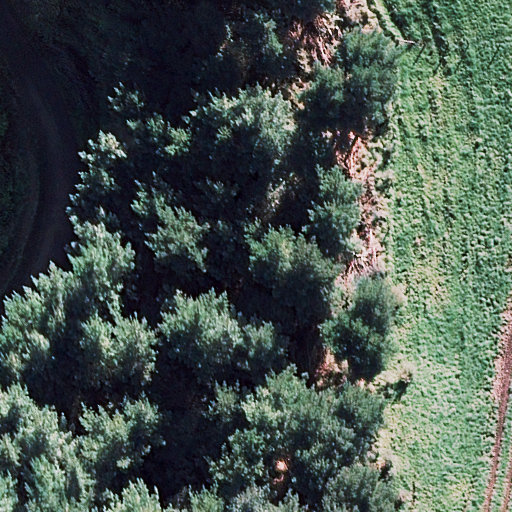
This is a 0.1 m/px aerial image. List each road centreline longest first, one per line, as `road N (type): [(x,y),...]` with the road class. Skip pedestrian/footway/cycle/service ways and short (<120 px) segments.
road 1 (track): [(0,330),(55,227),(62,162),(0,3)]
road 2 (track): [(482,511),(511,355)]
